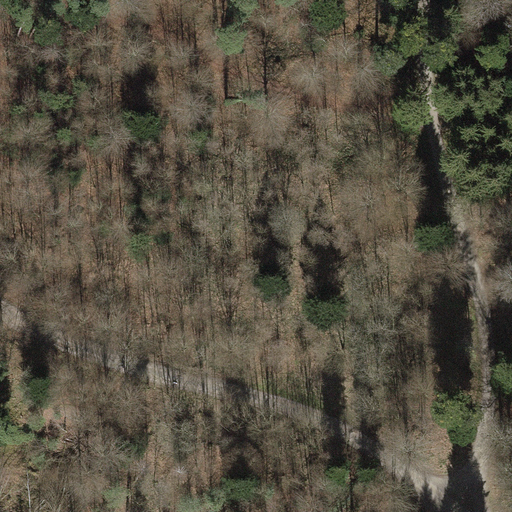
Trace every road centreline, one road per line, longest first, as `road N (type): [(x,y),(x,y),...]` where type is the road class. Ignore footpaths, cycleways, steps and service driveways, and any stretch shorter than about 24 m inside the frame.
road 1 (track): [(462,511),(487,408),(485,326),(431,121),(423,0)]
road 2 (track): [(463,511),(328,422),(278,400),(156,374),(0,304)]
